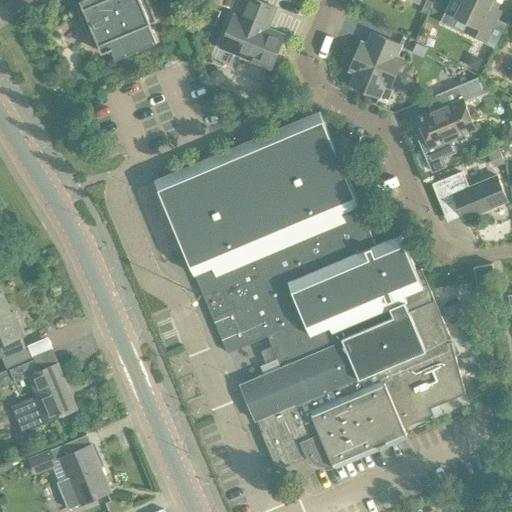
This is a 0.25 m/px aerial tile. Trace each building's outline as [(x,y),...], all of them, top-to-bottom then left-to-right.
[(114,48),(119,59),(157,43),(150,25),(156,22),(147,0),(82,0),(80,1),(84,9),(78,11),(83,23),(80,25),(85,37),(88,35),(93,48),(99,46),(102,53),(114,48)] [(247,0),(240,18),(234,16),(221,48),(272,69),(285,36),(268,29),(276,9),(254,0),(247,0)] [(422,12),(428,14),(433,3),(427,0),(422,12)] [(485,42),(496,20),(485,15),(492,0),(460,0),(464,2),(456,17),(470,24),(466,32),(485,42)] [(396,57),(401,45),(373,33),(368,46),(361,43),(349,71),(356,74),(351,86),(379,98),(384,86),(391,88),(402,60),(396,57)] [(428,47),(417,42),(412,54),(423,59),(428,47)] [(464,83),(468,78),(467,71),(462,68),(456,69),(452,74),(453,80),(458,85),(464,83)] [(433,172),(446,166),(443,158),(456,152),(452,144),(454,138),(475,129),(463,102),(487,92),(480,77),(431,98),(436,110),(418,118),(424,133),(417,136),(429,164),(433,172)] [(377,246),(359,203),(321,112),(156,181),(228,353),(268,336),(272,347),(253,354),(258,366),(277,358),(281,368),(242,384),(241,384),(242,385),(241,385),(256,419),(256,418),(257,420),(257,419),(259,418),(264,431),(262,432),(278,470),(307,457),(308,457),(311,460),(314,463),(317,465),(322,465),(326,466),(330,466),(334,464),(334,465),(335,465),(335,464),(406,433),(407,434),(408,434),(405,428),(435,415),(432,408),(467,393),(451,337),(422,269),(417,271),(402,236),(377,246)] [(499,150),(502,156),(506,163),(511,158),(511,153),(507,146),(499,150)] [(505,164),(502,156),(499,150),(499,149),(488,153),(494,168),(505,164)] [(462,173),(434,185),(448,219),(459,214),(463,216),(464,219),(507,202),(497,176),(468,188),(462,173)] [(474,267),(477,283),(496,280),(492,263),(474,267)] [(16,351),(12,341),(24,336),(14,312),(11,314),(2,293),(0,293),(0,358),(2,357),(16,351)] [(2,357),(7,368),(33,357),(28,345),(16,351),(2,357)] [(9,369),(0,373),(0,376),(4,387),(15,382),(30,376),(38,396),(13,407),(23,431),(77,409),(58,364),(39,372),(34,360),(10,370),(9,369)] [(87,435),(52,450),(56,461),(60,459),(68,477),(57,482),(69,509),(79,505),(111,492),(87,435)] [(35,475),(58,465),(50,449),(29,458),(35,475)]
